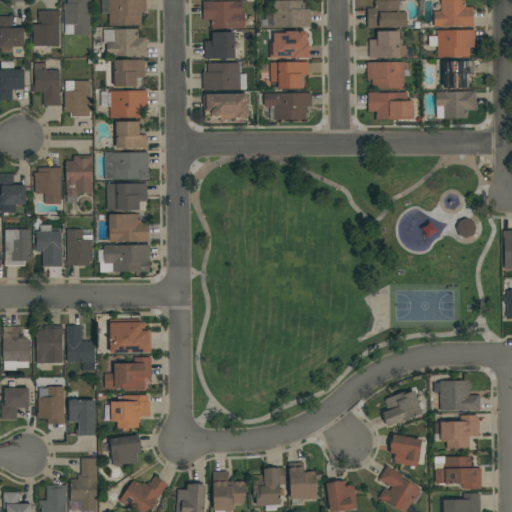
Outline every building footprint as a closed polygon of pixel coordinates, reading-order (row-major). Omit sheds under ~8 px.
[(64,35),(64,25),(64,9),(63,9),(63,4),(67,4),(67,0),(90,0),(90,3),(89,35),(64,35)] [(109,0),(146,0),(146,12),(141,12),(141,16),(141,25),(109,25),(109,0)] [(273,28),(272,1),(305,0),(305,9),(310,9),(310,27),(273,28)] [(367,28),(367,9),(375,8),(374,1),(399,0),(399,12),(406,12),(406,27),(367,28)] [(434,27),(434,12),(440,12),(440,0),(465,0),(465,7),(473,7),(473,27),(434,27)] [(211,29),(211,20),(203,20),(203,2),(212,1),(212,2),(233,2),(233,1),(242,1),(242,13),(244,13),(245,28),(211,29)] [(60,11),(59,17),(59,47),(33,46),(33,31),(32,31),(32,32),(30,32),(31,28),(32,28),(32,25),(41,25),(41,22),(38,22),(38,11),(60,11)] [(0,47),(0,17),(12,17),(12,28),(24,28),(24,47),(0,47)] [(146,56),(106,57),(106,43),(103,44),(103,30),(138,29),(138,37),(146,37),(146,56)] [(437,31),(474,30),(475,48),(469,48),(469,57),(437,58),(437,46),(435,46),(435,42),(435,39),(437,37),(437,31)] [(399,40),(401,40),(401,45),(405,45),(405,56),(399,56),(399,58),(369,59),(369,40),(377,40),(376,32),(399,31),(399,40)] [(234,59),(204,59),(204,41),(212,41),(212,33),(234,32),(234,59)] [(309,59),(299,59),(299,58),(270,59),(269,33),(277,33),(277,32),(300,32),(300,40),(309,40),(309,59)] [(144,60),(144,78),(136,78),(136,87),(114,87),(114,61),(144,60)] [(473,61),(473,74),(466,74),(466,88),(442,89),(442,62),(473,61)] [(12,89),(12,101),(0,101),(0,62),(13,62),(13,70),(24,70),(24,89),(12,89)] [(308,62),(309,75),(301,75),(301,89),(278,90),(278,82),(270,82),(269,63),(308,62)] [(404,70),(406,70),(406,71),(408,71),(409,76),(404,76),(404,89),(372,89),(371,80),(366,80),(366,63),(404,62),(404,70)] [(240,90),(203,91),(202,73),(207,73),(207,64),(239,63),(240,90)] [(59,98),(60,98),(60,106),(43,106),(43,93),(32,93),(32,86),(33,86),(33,70),(34,70),(34,64),(46,64),(46,70),(59,70),(59,98)] [(90,117),(70,117),(70,113),(64,113),(64,108),(64,92),(74,92),(74,81),(90,81),(90,117)] [(147,91),(147,108),(142,108),(142,118),(110,119),(109,91),(147,91)] [(443,92),(464,92),(464,91),(475,91),(475,110),(467,110),(467,119),(436,119),(436,106),(435,106),(435,92),(443,92)] [(376,93),(396,93),(407,92),(407,108),(400,108),(400,120),(375,120),(375,112),(367,112),(367,93),(376,93)] [(311,93),(311,106),(307,106),(307,111),(306,111),(306,120),(269,120),(269,108),(265,108),(265,107),(264,107),(263,93),(311,93)] [(247,101),(248,115),(247,116),(247,120),(235,121),(235,119),(230,119),(230,121),(220,122),(220,118),(212,118),(212,114),(204,114),(204,110),(203,110),(203,95),(246,94),(247,101)] [(116,139),(115,122),(139,122),(139,135),(146,135),(146,149),(116,149),(116,148),(110,148),(109,148),(106,150),(102,149),(102,148),(101,146),(102,145),(101,143),(100,142),(100,141),(101,139),(101,138),(103,138),(104,138),(106,139),(107,140),(109,140),(111,138),(112,138),(113,139),(116,139)] [(148,180),(105,180),(104,153),(148,152),(148,180)] [(92,163),(92,193),(77,194),(77,197),(66,197),(65,161),(73,161),(73,156),(92,156),(92,163)] [(60,205),(44,205),(44,194),(35,194),(35,187),(33,187),(33,173),(38,173),(38,168),(61,168),(61,173),(60,173),(60,205)] [(0,174),(13,174),(13,186),(25,186),(25,205),(15,205),(15,207),(12,207),(12,213),(8,213),(8,215),(3,216),(3,213),(2,213),(2,205),(1,205),(1,203),(0,203),(0,174)] [(147,184),(147,202),(139,202),(139,211),(106,211),(106,184),(147,184)] [(140,214),(140,222),(148,222),(148,241),(109,242),(108,215),(140,214)] [(466,218),(473,222),(476,230),(475,235),(474,235),(470,237),(465,238),(458,235),(456,228),(459,221),(466,218)] [(61,261),(62,261),(62,267),(42,267),(42,252),(35,252),(35,243),(35,231),(40,231),(40,225),(51,226),(51,231),(61,231),(61,261)] [(30,257),(31,257),(31,261),(25,261),(25,267),(4,266),(5,229),(30,229),(30,257)] [(92,257),(93,257),(93,261),(89,261),(89,266),(65,266),(65,261),(66,261),(66,230),(82,229),(83,237),(92,236),(92,257)] [(511,269),(504,269),(503,237),(502,237),(502,231),(511,231),(511,269)] [(150,262),(149,262),(149,272),(104,272),(104,264),(103,264),(103,263),(98,263),(98,250),(103,250),(103,245),(112,245),(112,246),(150,245),(150,262)] [(511,290),(511,318),(505,318),(505,313),(506,313),(506,303),(503,303),(503,296),(506,296),(506,290),(511,290)] [(110,320),(142,320),(142,332),(148,332),(149,353),(110,353),(110,320)] [(22,326),(22,333),(22,339),(29,339),(29,362),(3,362),(2,327),(22,326)] [(36,331),(44,331),(44,326),(62,326),(62,334),(62,363),(36,363),(36,331)] [(67,342),(66,342),(66,326),(81,326),(81,342),(94,342),(94,371),(82,371),(82,362),(67,362),(67,342)] [(151,378),(144,378),(144,382),(144,389),(144,390),(123,391),(123,388),(116,388),(116,389),(104,389),(104,374),(114,373),(113,364),(134,363),(134,357),(151,357),(151,378)] [(469,381),(469,390),(468,390),(469,395),(479,395),(480,411),(474,411),(474,410),(440,411),(439,394),(434,394),(433,383),(439,383),(439,381),(469,381)] [(64,418),(65,418),(65,424),(47,424),(47,419),(37,419),(37,413),(38,413),(38,397),(38,388),(48,388),(48,387),(64,386),(64,418)] [(28,388),(27,408),(17,408),(17,419),(1,419),(1,402),(3,402),(4,388),(28,388)] [(386,424),(385,425),(382,416),(383,415),(382,413),(389,410),(388,408),(387,408),(384,401),(385,400),(385,399),(400,394),(401,396),(413,391),(422,414),(387,427),(386,424)] [(148,401),(150,401),(150,416),(140,416),(140,423),(138,423),(139,428),(129,428),(129,431),(123,431),(123,429),(117,429),(117,422),(111,422),(110,402),(123,402),(123,395),(148,395),(148,401)] [(95,435),(75,436),(75,430),(79,430),(79,424),(68,424),(68,400),(78,400),(78,401),(94,400),(95,435)] [(460,422),(460,415),(477,415),(477,422),(479,422),(479,436),(469,436),(469,443),(468,443),(468,448),(446,448),(446,444),(442,444),(442,442),(440,442),(440,422),(460,422)] [(139,438),(140,438),(141,447),(139,447),(140,454),(135,454),(135,455),(136,455),(137,463),(113,466),(109,439),(138,435),(139,438)] [(421,440),(421,441),(426,442),(422,465),(417,464),(417,467),(394,463),(394,461),(393,460),(394,454),(389,453),(390,449),(389,448),(391,440),(392,440),(393,435),(421,440)] [(435,470),(434,470),(434,457),(470,456),(470,458),(471,458),(471,465),(470,465),(470,468),(480,468),(481,489),(462,490),(462,483),(445,484),(445,485),(439,485),(439,484),(435,484),(435,470)] [(96,511),(80,511),(80,502),(70,502),(70,479),(78,479),(78,474),(81,474),(81,458),(97,458),(97,483),(96,483),(96,511)] [(317,498),(310,498),(310,499),(303,500),(303,499),(290,499),(288,463),(303,462),(303,473),(306,473),(306,472),(314,471),(314,472),(315,472),(317,498)] [(392,468),(392,469),(404,476),(403,478),(419,489),(405,511),(400,511),(378,498),(384,488),(389,491),(392,487),(379,479),(387,465),(392,468)] [(255,498),(253,498),(252,476),(253,476),(253,475),(262,475),(262,476),(263,476),(263,469),(266,469),(266,468),(275,468),(284,468),(285,485),(279,485),(279,490),(283,489),(283,496),(279,496),(280,505),(256,506),(255,498)] [(227,472),(227,482),(233,481),(233,483),(234,483),(234,482),(243,482),(243,483),(245,482),(246,497),(244,497),(244,504),(241,504),(241,505),(234,505),(234,504),(233,504),(233,511),(231,511),(230,511),(225,511),(224,511),(213,511),(212,472),(227,472)] [(133,480),(141,485),(143,483),(148,486),(154,476),(168,485),(158,500),(156,498),(146,511),(135,511),(119,500),(133,480)] [(357,509),(352,509),(352,510),(342,511),(335,511),(328,511),(326,483),(331,483),(331,482),(339,481),(339,482),(344,481),(345,486),(351,485),(351,487),(354,486),(357,509)] [(186,490),(187,484),(192,485),(192,484),(203,484),(203,485),(206,486),(203,511),(176,511),(177,490),(186,490)] [(47,501),(46,486),(66,486),(67,493),(65,494),(65,511),(40,511),(40,508),(39,508),(39,501),(47,501)] [(18,492),(18,503),(29,503),(29,511),(6,511),(6,509),(3,509),(3,492),(18,492)] [(480,511),(442,511),(442,500),(463,500),(463,494),(480,493),(480,511)]
